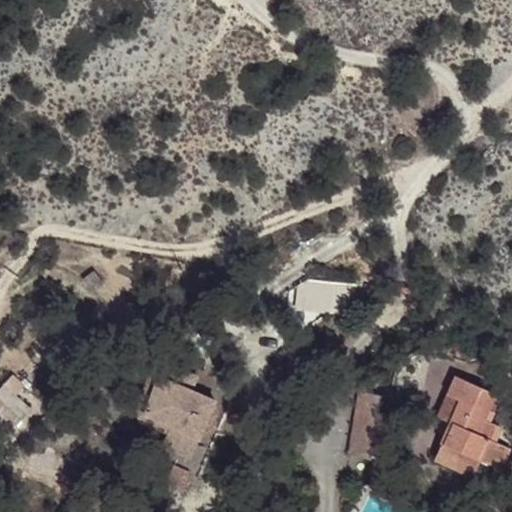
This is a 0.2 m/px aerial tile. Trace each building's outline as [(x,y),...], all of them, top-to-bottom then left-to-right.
[(345,304),(343,280),(308,283),(311,307),(345,304)] [(173,386),(146,376),(128,421),(179,440),(161,487),(188,497),(231,387),(180,367),(173,386)] [(493,390),(452,372),(435,411),(448,416),(430,456),(473,474),(480,458),(502,467),(511,447),(494,439),(501,425),(482,416),(493,390)] [(0,414),(11,427),(35,406),(9,377),(0,384),(0,414)] [(380,394),(356,390),(346,453),(371,456),(380,394)]
